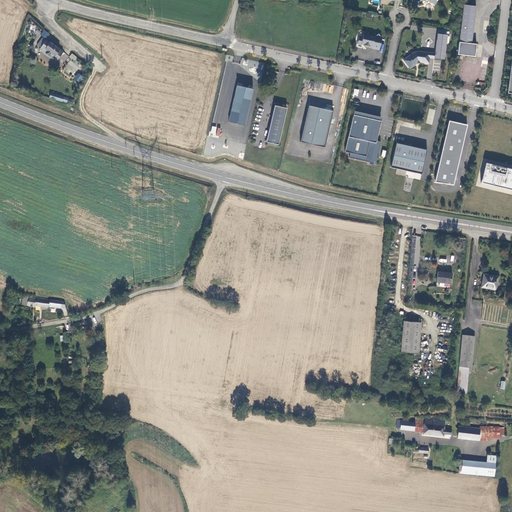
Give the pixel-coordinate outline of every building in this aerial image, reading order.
[(463,5),(457,54),(475,57),(476,44),(471,43),(476,6),(463,5)] [(372,48),(379,50),(381,38),(378,34),(374,37),(369,36),(369,34),(363,33),(362,38),(359,37),(357,44),(363,45),(366,49),(370,46),(372,47),(372,48)] [(447,36),(447,35),(437,34),(435,53),(434,58),(444,60),(446,44),(448,44),(449,37),(447,36)] [(42,38),(39,43),(42,45),(39,48),(57,61),(64,51),(46,38),(45,40),(42,38)] [(429,58),(430,53),(417,51),(413,52),(403,60),(409,67),(411,68),(417,63),(419,62),(427,63),(429,62),(429,58)] [(439,70),(441,60),(430,58),(427,72),(432,73),(433,68),(439,70)] [(71,72),(75,74),(79,66),(69,61),(67,65),(73,67),(71,72)] [(74,78),(79,83),(84,77),(79,73),(74,78)] [(244,124),(252,87),(237,84),(229,121),(244,124)] [(267,142),(279,144),(287,107),(275,105),(267,142)] [(315,145),(321,146),(327,117),(331,117),(332,114),(328,113),(329,109),(308,105),(301,142),(311,144),(311,142),(315,143),(315,145)] [(380,120),(353,114),(344,151),(350,152),(349,157),(375,162),(380,141),(376,140),(380,120)] [(325,147),(331,117),(327,117),(321,146),(325,147)] [(449,185),(462,125),(444,121),(430,182),(449,185)] [(219,136),(221,128),(212,126),(210,134),(219,136)] [(396,143),(391,167),(422,174),(427,150),(396,143)] [(511,189),(511,169),(485,163),(481,183),(511,191),(511,189)] [(452,273),(438,272),(436,282),(451,284),(452,273)] [(496,290),(498,276),(484,274),(481,287),(496,290)] [(21,305),(35,307),(35,305),(36,298),(22,296),(21,305)] [(62,300),(36,298),(35,305),(49,307),(61,308),(61,309),(66,309),(62,300)] [(418,353),(421,322),(404,321),(401,352),(418,353)] [(459,367),(469,367),(472,368),(475,336),(462,335),(459,367)] [(459,367),(457,392),(466,393),(469,367),(459,367)] [(414,430),(414,432),(423,433),(424,418),(415,417),(415,423),(414,430)] [(424,418),(423,433),(423,434),(444,436),(444,435),(451,436),(452,429),(444,428),(445,420),(425,418),(424,418)] [(401,421),(400,428),(400,429),(414,430),(415,423),(401,421)] [(479,429),(458,426),(457,438),(482,440),(483,436),(479,435),(479,429)] [(480,427),(479,429),(479,435),(483,436),(503,436),(503,428),(499,428),(499,427),(480,427)] [(460,460),(458,473),(494,476),(496,456),(488,455),(488,463),(460,460)]
